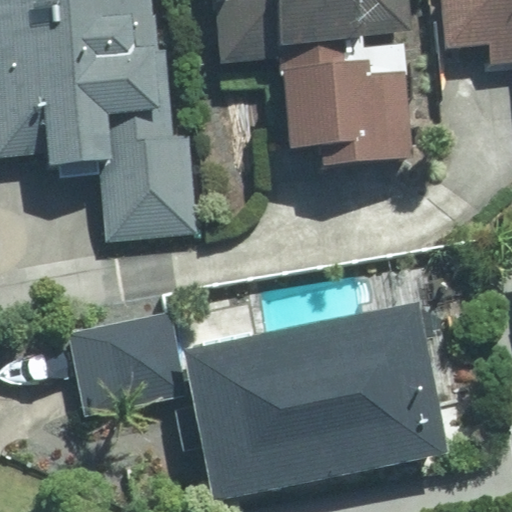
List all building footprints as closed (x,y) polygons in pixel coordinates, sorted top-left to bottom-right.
[(0,0),(0,143),(2,164),(55,158),(58,185),(106,180),(113,247),(205,238),(195,142),(171,145),(156,0),(0,0)] [(222,0),(231,72),(283,66),(293,160),(325,157),(327,176),(428,165),(410,0),(222,0)] [(511,0),(447,0),(454,58),(493,54),(495,69),(511,66),(511,0)] [(209,455),(220,507),(458,459),(428,310),(189,358),(200,410),(181,414),(190,458),(209,455)] [(73,341),(90,420),(191,400),(175,320),(73,341)]
